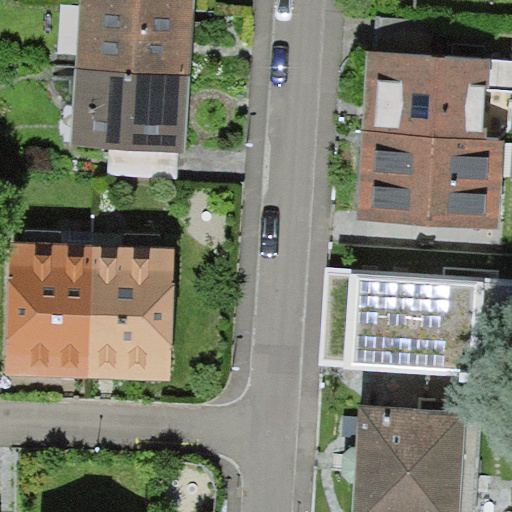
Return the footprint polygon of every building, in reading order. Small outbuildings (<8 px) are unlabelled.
[(184,7),(96,1),(92,65),(180,71),(181,58),(184,7)] [(373,52),(376,52),(376,54),(365,54),(362,96),(374,97),(373,115),(372,129),(479,136),(482,87),(511,89),(511,58),(431,53),(433,20),(376,16),(373,52)] [(180,71),(92,65),(85,65),(79,142),(113,144),(111,172),(172,176),(174,160),(180,71)] [(477,173),(479,136),(372,129),(367,196),(366,212),(489,220),(492,174),(477,173)] [(29,362),(87,364),(91,250),(60,249),(60,228),(25,227),(25,248),(18,248),(14,361),(29,362)] [(159,231),(124,230),(123,251),(91,250),(87,364),(107,364),(161,366),(165,252),(158,252),(159,231)] [(511,278),(329,268),(324,360),(511,371),(511,278)] [(460,417),(460,412),(363,405),(361,446),(352,446),(345,452),(344,470),(350,477),(358,477),(357,504),(356,511),(472,511),(478,418),(460,417)]
